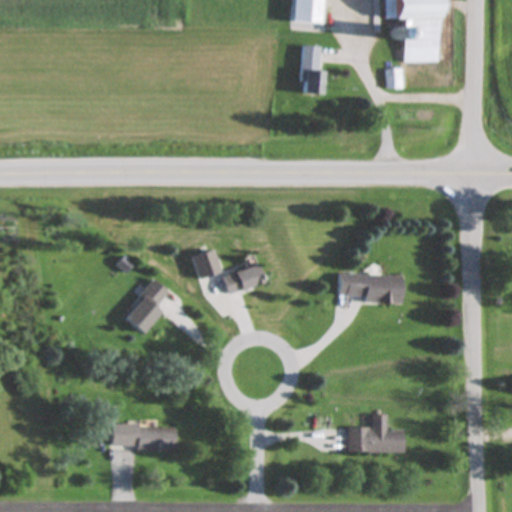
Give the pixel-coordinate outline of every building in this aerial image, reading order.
[(438,49),(438,0),(383,0),(383,21),(401,21),(400,29),(391,29),(391,40),(401,40),(401,49),(438,49)] [(322,96),(323,72),(317,72),(318,48),(301,47),(298,95),(322,96)] [(400,70),(385,70),(385,90),(400,90),(400,70)] [(198,281),(219,275),(212,252),(191,259),(198,281)] [(221,279),(227,297),(264,284),(257,266),(221,279)] [(402,277),(337,276),(337,302),(401,303),(402,277)] [(160,314),(155,310),(168,295),(153,282),(122,319),(142,336),(160,314)] [(347,455),(403,455),(403,432),(385,432),(385,417),(371,417),(371,429),(347,429),(347,455)] [(174,451),(174,427),(110,427),(110,451),(174,451)]
